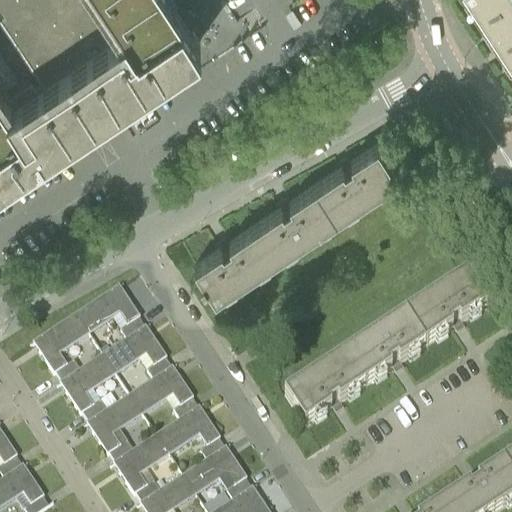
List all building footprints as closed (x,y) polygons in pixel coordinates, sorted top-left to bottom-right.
[(0,0),(0,173),(112,99),(200,40),(173,0),(0,0)] [(511,0),(475,0),(511,56),(511,0)] [(341,165),(316,182),(291,199),(289,199),(290,200),(286,203),(282,206),(281,205),(280,206),(255,222),(231,238),(229,239),(230,240),(222,245),(221,244),(219,246),(195,262),(203,275),(200,277),(204,283),(207,281),(215,293),(246,273),(276,253),(337,213),(367,193),(398,172),(377,141),(350,159),(351,160),(347,162),(343,165),(343,164),(341,165)] [(400,366),(401,365),(427,348),(451,332),(453,330),(452,329),(460,324),(461,325),(462,324),(487,307),(467,276),(406,317),(345,357),(284,398),(305,429),(330,412),(332,411),(331,410),(339,405),(340,406),(341,405),(366,388),(390,372),(392,371),(391,370),(399,365),(400,366)] [(77,315),(91,336),(119,317),(126,329),(120,333),(126,341),(144,329),(138,321),(140,320),(120,290),(119,288),(77,315)] [(61,384),(79,372),(74,363),(67,368),(59,357),(91,336),(77,315),(33,345),(54,377),(56,376),(61,384)] [(152,382),(170,369),(165,361),(167,360),(145,328),(144,329),(126,341),(104,356),(117,376),(146,357),(153,369),(146,373),(152,382)] [(88,424),(106,412),(100,404),(94,408),(86,397),(117,376),(104,356),(79,372),(61,384),(59,385),(81,417),(82,416),(88,424)] [(179,422),(197,410),(192,402),(193,401),(172,368),(170,369),(152,382),(130,396),(144,417),(172,398),(180,409),(173,413),(179,422)] [(114,465),(133,452),(120,433),(144,417),(130,396),(106,412),(88,424),(86,425),(107,458),(109,456),(114,465)] [(206,462),(224,450),(218,442),(220,441),(199,409),(197,410),(179,422),(159,435),(172,456),(199,438),(206,449),(200,454),(206,462)] [(0,461),(4,468),(0,470),(0,482),(21,468),(16,460),(18,459),(0,432),(0,461)] [(141,505),(159,492),(147,473),(172,456),(159,435),(133,452),(114,465),(113,466),(134,498),(135,497),(141,505)] [(225,507),(250,490),(245,482),(247,481),(225,449),(224,450),(206,462),(183,477),(197,497),(219,483),(227,495),(221,500),(225,507)] [(468,489),(443,505),(432,511),(499,511),(511,504),(511,459),(504,465),(478,482),(477,483),(477,484),(469,489),(469,488),(468,489)] [(0,511),(23,496),(31,508),(24,511),(44,511),(49,509),(43,500),(44,499),(23,467),(21,468),(0,482),(0,511)] [(174,511),(197,497),(183,477),(159,492),(141,505),(139,506),(143,511),(174,511)] [(266,511),(252,489),(250,490),(225,507),(217,511),(266,511)]
